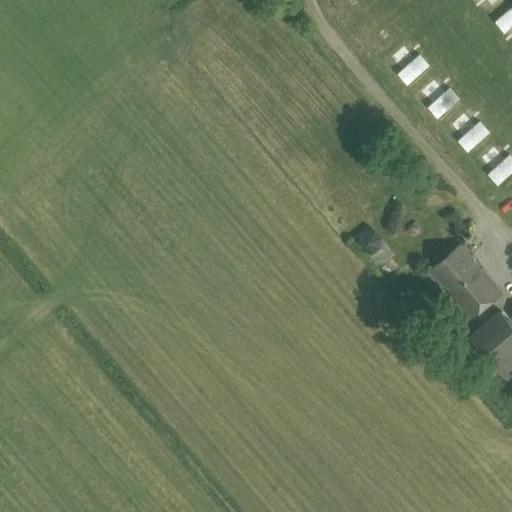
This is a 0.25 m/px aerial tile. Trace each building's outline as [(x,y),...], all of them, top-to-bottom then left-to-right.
[(511,4),(494,20),(503,32),(511,24),(511,4)] [(420,52),(396,73),(405,84),(430,63),(420,52)] [(451,84),(427,105),(436,116),(461,95),(451,84)] [(482,120),(457,142),(467,153),(491,131),(482,120)] [(511,156),(511,155),(486,176),(496,187),(511,173),(511,156)] [(386,260),(410,259),(410,238),(385,239),(386,260)] [(502,294),(461,244),(430,270),(471,319),(502,294)] [(506,381),(511,375),(511,324),(500,310),(471,336),(506,381)]
